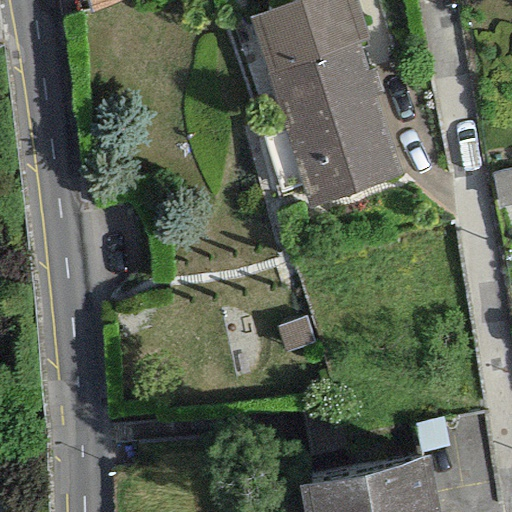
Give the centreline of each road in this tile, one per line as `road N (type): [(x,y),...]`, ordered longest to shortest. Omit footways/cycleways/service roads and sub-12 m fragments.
road 1 (secondary): [(34,0),(81,403),(85,511)]
road 2 (residential): [(511,454),(430,0)]
